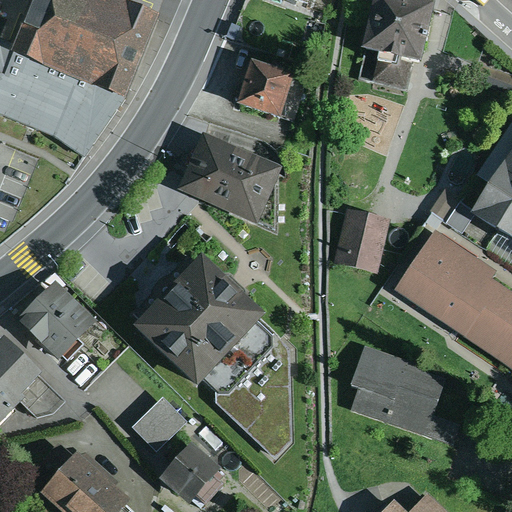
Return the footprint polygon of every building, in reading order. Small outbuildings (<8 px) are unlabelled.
[(158,25),(99,0),(35,0),(14,51),(0,45),(0,120),(54,143),(87,162),(128,104),(158,25)] [(487,0),(498,11),(508,0),(487,0)] [(437,15),(377,1),(364,59),(380,63),(374,88),(407,96),(412,74),(422,77),(437,15)] [(511,76),(478,65),(472,81),(510,95),(511,89),(511,76)] [(292,80),(250,67),(237,110),(278,123),(292,80)] [(511,140),(468,205),(501,227),(511,234),(511,140)] [(280,176),(203,142),(179,194),(257,229),(280,176)] [(460,198),(443,187),(430,208),(447,219),(460,198)] [(391,218),(347,208),(335,263),(379,273),(391,218)] [(497,269),(435,227),(394,286),(511,365),(511,291),(491,277),(497,269)] [(511,234),(501,227),(487,248),(511,264),(511,234)] [(202,251),(135,321),(199,380),(203,376),(218,393),(217,401),(274,459),(292,441),(289,348),(256,318),(265,308),(202,251)] [(389,261),(385,268),(391,272),(396,266),(389,261)] [(98,317),(55,276),(17,315),(59,355),(62,352),(69,359),(85,342),(80,337),(98,317)] [(42,368),(3,332),(0,336),(0,413),(4,416),(20,400),(37,418),(56,415),(66,401),(38,373),(42,368)] [(417,363),(364,344),(350,382),(361,386),(353,408),(385,419),(389,407),(432,423),(435,415),(448,379),(416,367),(417,363)] [(187,421),(161,396),(132,427),(158,452),(187,421)] [(461,423),(435,415),(432,423),(429,432),(455,440),(461,423)] [(223,466),(192,439),(161,474),(190,500),(196,494),(206,503),(223,483),(219,479),(223,474),(219,470),(223,466)] [(118,511),(131,497),(78,449),(74,454),(59,440),(27,476),(66,511),(118,511)] [(394,499),(381,511),(449,511),(427,492),(409,511),(394,499)]
